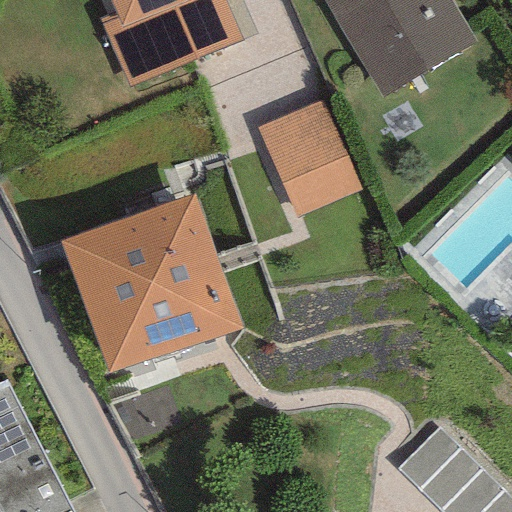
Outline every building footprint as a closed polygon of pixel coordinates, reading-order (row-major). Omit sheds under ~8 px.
[(251,0),(102,0),(111,19),(89,28),(123,107),(243,55),(225,13),(252,1),(251,0)] [(479,44),(451,0),(315,0),(383,106),(479,44)] [(320,103),(255,130),(294,221),(359,193),(320,103)] [(191,201),(57,250),(107,384),(241,335),(191,201)] [(70,511),(5,379),(0,381),(0,511),(70,511)]
